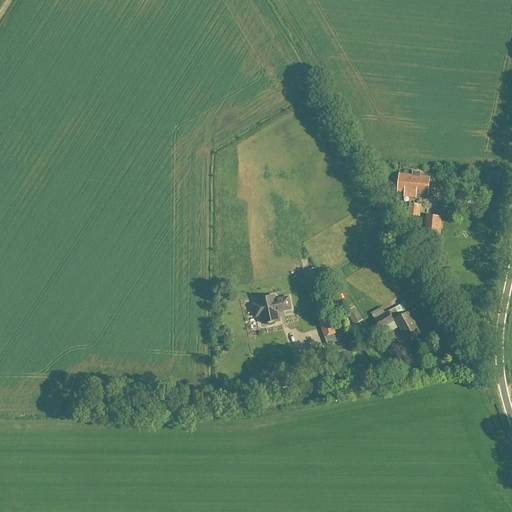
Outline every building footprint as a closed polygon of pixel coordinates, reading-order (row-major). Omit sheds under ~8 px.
[(427,195),(428,178),(420,177),(421,173),(412,172),(412,176),(399,175),(397,192),(404,193),(403,198),(415,199),(416,194),(427,195)] [(425,235),(439,236),(441,218),(427,217),(425,235)] [(314,270),(308,271),(311,283),(317,282),(314,270)] [(290,310),(288,298),(274,301),(274,297),(258,301),(258,305),(254,306),(253,308),(255,316),(257,317),(261,317),(263,324),(267,323),(268,325),(269,327),(274,326),(275,324),(274,322),(279,321),(277,313),(290,310)] [(361,321),(354,308),(347,312),(354,325),(361,321)] [(398,317),(393,309),(388,312),(387,312),(384,314),(381,308),(370,314),(379,330),(393,322),(392,321),(398,317)] [(407,341),(419,334),(414,325),(421,321),(415,310),(407,314),(407,313),(395,320),(407,341)] [(316,315),(324,338),(335,334),(328,311),(316,315)]
